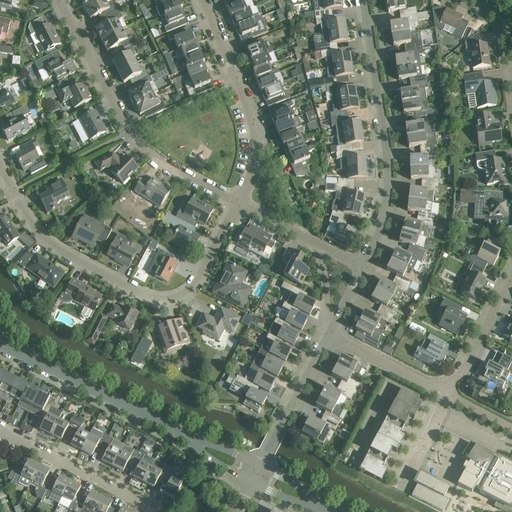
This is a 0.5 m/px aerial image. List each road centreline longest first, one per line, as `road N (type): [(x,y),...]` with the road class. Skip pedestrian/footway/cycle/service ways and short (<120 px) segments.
road 1 (residential): [(13,192),(60,251),(158,299),(175,298),(196,282),(238,202)]
road 2 (residential): [(362,266),(388,181),(363,0)]
road 3 (unclassified): [(200,444),(0,339)]
road 4 (residential): [(203,0),(254,130),(255,159),(238,202)]
road 5 (residential): [(0,430),(153,511)]
road 6 (residential): [(59,0),(127,132)]
road 7 (residential): [(362,266),(238,202)]
road 8 (residential): [(267,452),(329,334)]
road 9 (residential): [(238,202),(151,155),(127,132)]
road 10 (residential): [(329,334),(422,382),(445,383)]
road 11 (residential): [(445,383),(464,365),(511,278)]
